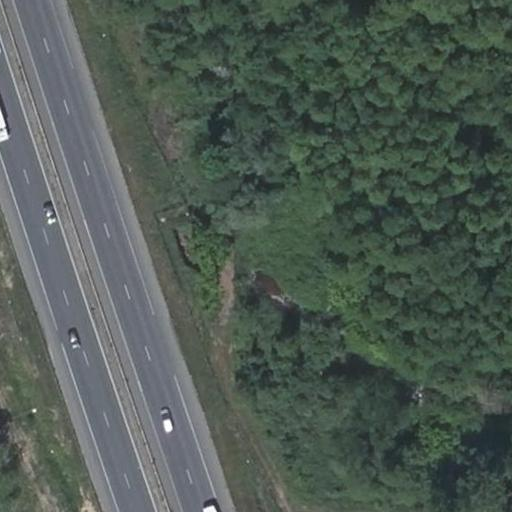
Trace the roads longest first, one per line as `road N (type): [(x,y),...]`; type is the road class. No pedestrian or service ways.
road 1 (motorway): [(207,511),(36,0)]
road 2 (motorway): [(0,75),(145,511)]
